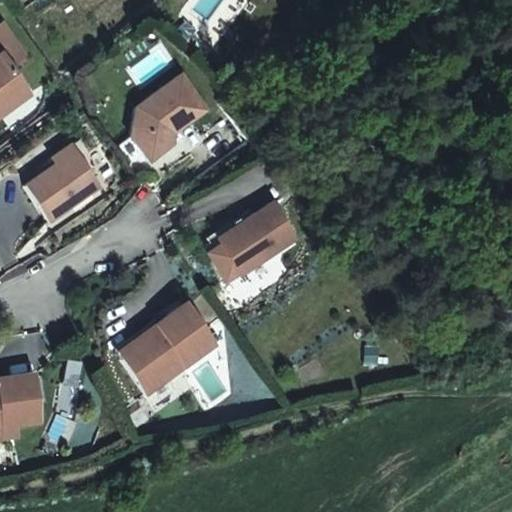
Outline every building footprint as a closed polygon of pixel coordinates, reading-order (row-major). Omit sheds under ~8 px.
[(0,59),(0,122),(32,99),(2,58),(0,59)] [(210,115),(184,80),(139,114),(134,142),(122,151),(135,169),(148,160),(153,167),(179,147),(174,141),(210,115)] [(58,176),(80,161),(73,151),(52,166),(55,171),(58,176)] [(50,229),(101,193),(80,161),(58,176),(55,171),(25,192),(50,229)] [(299,247),(275,210),(218,246),(242,283),(299,247)] [(218,352),(189,310),(156,334),(161,340),(121,367),(146,402),(218,352)] [(161,340),(156,334),(117,361),(121,367),(161,340)] [(0,387),(0,447),(3,446),(20,444),(18,433),(42,430),(36,383),(0,387)]
